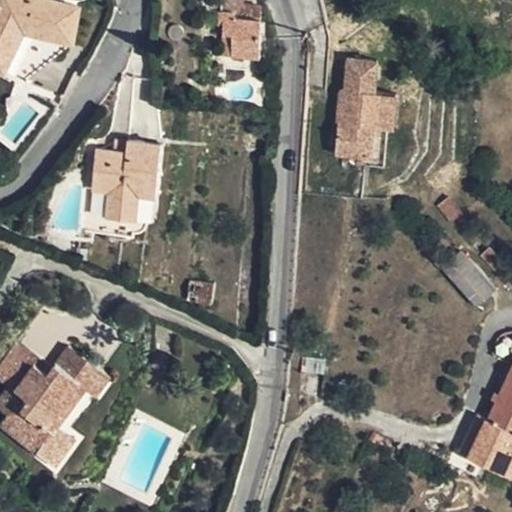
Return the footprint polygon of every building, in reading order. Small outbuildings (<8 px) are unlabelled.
[(8,53),(34,0),(3,0),(0,7),(0,68),(8,53)] [(34,0),(8,53),(0,68),(24,80),(71,43),(78,7),(44,0),(34,0)] [(221,0),(221,35),(232,36),(231,57),(260,58),(261,7),(242,5),(242,0),(221,0)] [(369,118),(367,128),(389,131),(394,93),(400,95),(405,59),(383,55),(388,24),(359,20),(355,52),(350,51),(347,69),(352,70),(350,85),(345,83),(341,114),(369,118)] [(223,56),(231,57),(232,36),(221,35),(221,52),(223,56)] [(162,144),(115,140),(114,150),(96,149),(92,188),(111,189),(109,217),(134,219),(137,193),(155,195),(162,144)] [(448,197),(438,205),(449,220),(461,212),(448,197)] [(475,305),(497,287),(461,249),(447,261),(426,238),(419,244),(420,245),(475,305)] [(508,285),(511,282),(511,274),(487,248),(479,255),(508,285)] [(201,302),(202,283),(191,280),(189,300),(201,302)] [(202,283),(201,302),(213,304),(215,284),(202,283)] [(0,361),(0,375),(7,381),(13,374),(21,381),(36,363),(50,373),(54,367),(20,340),(0,361)] [(111,378),(72,346),(54,367),(50,373),(36,363),(21,381),(13,374),(7,381),(11,385),(0,398),(0,406),(8,412),(0,422),(0,423),(35,452),(57,424),(86,390),(96,397),(111,378)] [(511,469),(511,388),(504,385),(488,417),(470,454),(510,474),(511,469)] [(478,413),(460,449),(470,454),(488,417),(478,413)] [(72,436),(57,424),(35,452),(50,464),(72,436)]
